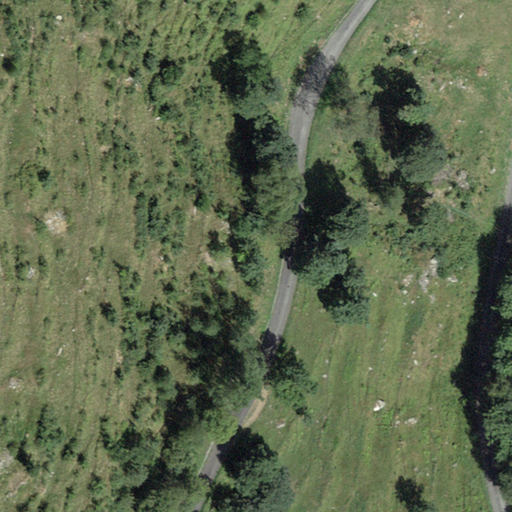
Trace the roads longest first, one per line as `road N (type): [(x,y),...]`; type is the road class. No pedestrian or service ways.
road 1 (unclassified): [(368,0),(316,74),(302,109),(279,314),(190,511)]
road 2 (unclassified): [(502,511),(481,405),(511,192)]
